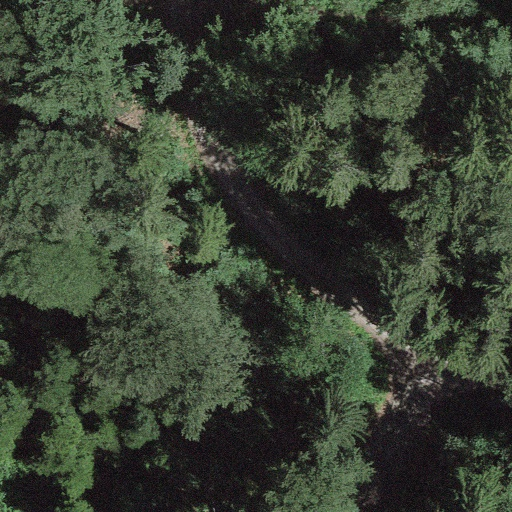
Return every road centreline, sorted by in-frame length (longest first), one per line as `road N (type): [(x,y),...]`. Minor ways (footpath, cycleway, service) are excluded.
road 1 (track): [(511,373),(447,354),(333,298),(257,201),(218,130),(189,0)]
road 2 (track): [(498,369),(343,489),(328,511)]
